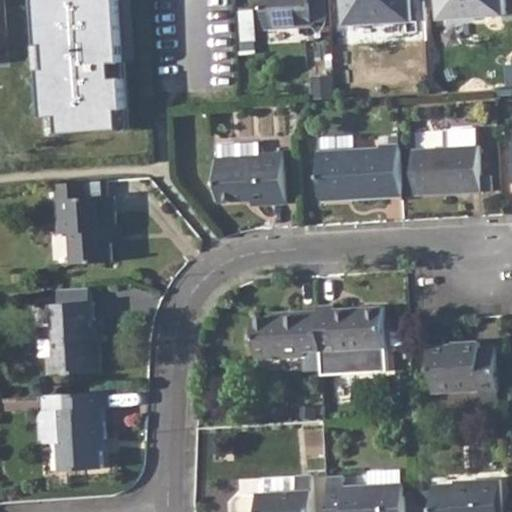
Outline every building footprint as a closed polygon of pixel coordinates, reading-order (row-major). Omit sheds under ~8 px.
[(115,0),(29,0),(40,134),(126,128),(115,0)] [(315,22),(313,0),(266,0),(268,28),(315,26),(315,22)] [(331,0),(313,0),(315,22),(333,21),(331,0)] [(411,0),(346,0),(348,23),(413,20),(411,0)] [(441,0),(443,18),(507,14),(506,0),(441,0)] [(322,136),(323,151),(356,149),(356,134),(322,136)] [(220,142),(221,158),(249,156),(261,156),(262,153),(261,140),(220,142)] [(356,149),(323,151),(320,151),(323,200),(405,195),(401,142),(383,143),(383,147),(356,149)] [(480,143),(416,148),(419,194),(440,193),(439,188),(454,187),(454,193),(483,191),(480,143)] [(249,156),(221,158),(218,158),(221,202),(253,199),(253,205),(289,203),(286,152),(262,153),(261,156),(249,156)] [(108,178),(59,181),(62,233),(73,233),(74,263),(114,261),(112,229),(118,230),(115,195),(109,195),(108,178)] [(88,286),(57,288),(59,304),(91,302),(88,286)] [(91,302),(59,304),(40,305),(41,324),(55,323),(56,339),(42,340),(43,357),(50,356),(52,375),(103,372),(101,337),(99,338),(93,338),(92,326),(91,321),(96,320),(95,302),(91,302)] [(388,370),(387,345),(385,306),(336,308),(336,304),(320,304),(320,309),(322,349),(324,373),(388,370)] [(322,349),(320,309),(286,311),(286,315),(256,317),(257,357),(308,354),(308,349),(322,349)] [(482,388),(482,392),(501,390),(497,345),(483,345),(482,339),(453,340),(453,343),(431,344),(434,390),(482,388)] [(501,390),(482,392),(483,402),(501,401),(501,390)] [(61,409),(46,410),(41,416),(43,441),(61,440),(63,471),(105,469),(105,461),(104,451),(107,450),(106,407),(111,408),(109,392),(61,394),(61,409)] [(61,394),(45,395),(46,410),(61,409),(61,394)] [(343,479),(328,479),(329,511),(405,511),(404,478),(403,472),(370,474),(371,488),(344,489),(343,479)] [(316,511),(314,474),(298,475),(298,477),(261,478),(262,493),(260,493),(260,494),(240,495),(235,501),(235,511),(316,511)] [(458,489),(436,490),(436,511),(503,511),(502,479),(457,480),(457,483),(458,489)]
